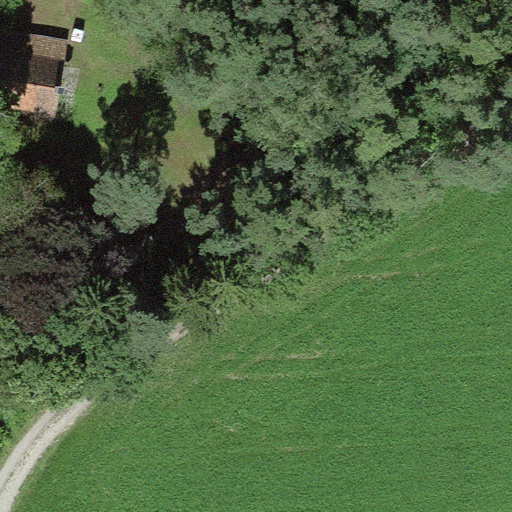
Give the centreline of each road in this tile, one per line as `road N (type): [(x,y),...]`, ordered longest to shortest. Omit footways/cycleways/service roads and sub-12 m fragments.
road 1 (track): [(0,511),(67,412),(128,361),(511,101)]
road 2 (track): [(446,0),(390,188)]
